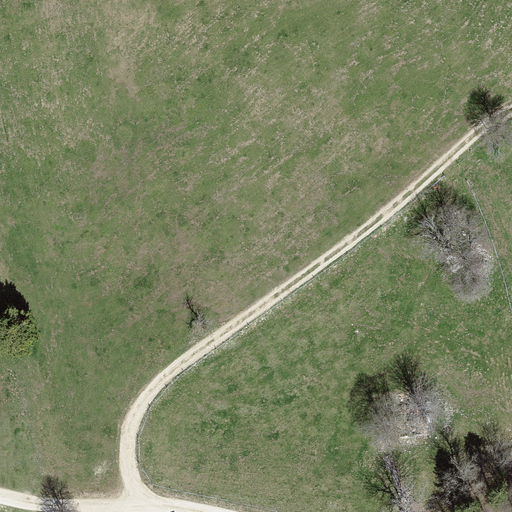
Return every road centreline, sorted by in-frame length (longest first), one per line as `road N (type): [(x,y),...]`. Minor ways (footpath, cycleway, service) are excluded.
road 1 (track): [(137,503),(127,441),(133,416),(165,374),(344,246),(511,111)]
road 2 (track): [(0,495),(63,509),(137,503),(213,511)]
